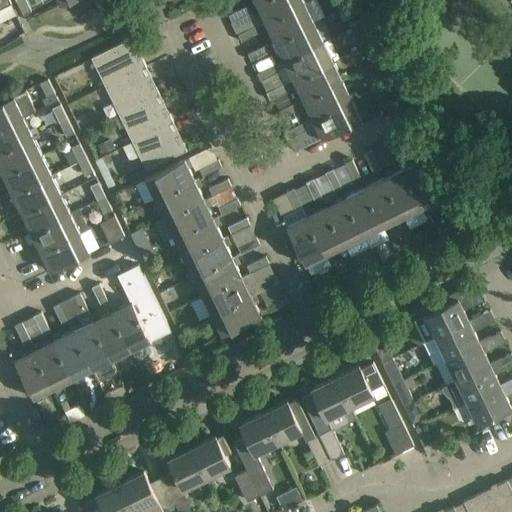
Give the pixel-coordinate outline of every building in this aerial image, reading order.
[(0,0),(0,8),(11,2),(10,0),(0,0)] [(32,10),(26,0),(16,0),(24,14),(32,10)] [(305,1),(304,0),(258,0),(255,2),(265,21),(305,1)] [(314,21),(305,1),(265,21),(274,40),(314,21)] [(251,12),(247,5),(229,14),(232,21),(251,12)] [(314,21),(274,40),(284,60),(324,40),(314,21)] [(260,32),(257,24),(238,34),(242,41),(260,32)] [(92,57),(105,85),(146,65),(142,58),(138,60),(128,40),(133,38),(132,37),(92,57)] [(324,40),(284,60),(294,79),(333,60),(334,59),(324,40)] [(270,51),(266,44),(248,53),(251,60),(270,51)] [(333,60),(294,79),(303,98),(343,79),(333,60)] [(279,70),(276,63),(257,72),(261,80),(279,70)] [(146,65),(105,85),(119,113),(159,93),(156,86),(152,88),(142,68),(146,66),(146,65)] [(76,88),(69,75),(58,81),(65,94),(76,88)] [(58,99),(48,78),(40,82),(47,96),(42,98),(45,105),(58,99)] [(303,98),(313,118),(352,98),(343,79),(303,98)] [(267,92),(270,99),(289,90),(285,83),(267,92)] [(0,101),(0,126),(24,115),(36,110),(26,89),(0,101)] [(159,93),(119,113),(133,141),(173,121),(169,113),(165,116),(155,96),(160,94),(159,93)] [(352,98),(313,118),(322,138),(362,118),(352,98)] [(298,109),(295,102),(276,111),(280,118),(298,109)] [(52,107),(59,122),(67,118),(60,103),(52,107)] [(0,126),(0,150),(33,134),(24,115),(36,110),(24,115),(0,126)] [(74,132),(67,118),(59,122),(66,136),(74,132)] [(173,121),(133,141),(146,169),(187,149),(183,141),(179,143),(169,124),(173,121)] [(308,129),(304,121),(286,131),(289,138),(308,129)] [(419,149),(410,131),(403,134),(412,153),(419,149)] [(0,150),(0,167),(3,173),(43,154),(33,134),(0,150)] [(98,144),(102,153),(115,146),(110,138),(98,144)] [(400,159),(391,140),(383,143),(393,162),(400,159)] [(78,161),(86,157),(79,142),(71,146),(71,148),(64,152),(70,164),(78,160),(78,161)] [(380,168),(371,149),(364,153),(373,172),(380,168)] [(12,193),(52,173),(43,154),(3,173),(12,193)] [(96,159),(109,186),(115,183),(102,156),(96,159)] [(86,157),(78,161),(85,175),(93,171),(86,157)] [(423,157),(403,167),(423,207),(443,197),(423,157)] [(154,198),(195,178),(185,158),(145,178),(154,198)] [(222,165),(218,158),(199,167),(203,175),(222,165)] [(361,178),(352,159),(345,162),(354,181),(361,178)] [(409,228),(428,219),(422,207),(423,207),(403,167),(384,176),(403,216),(403,217),(409,228)] [(341,187),(332,168),(325,172),(334,191),(341,187)] [(12,193),(22,212),(62,192),(52,173),(12,193)] [(403,216),(384,176),(364,186),(384,226),(403,217),(403,216)] [(204,198),(195,178),(154,198),(164,217),(204,198)] [(231,185),(228,178),(209,187),(212,194),(231,185)] [(322,197),(313,178),(306,181),(315,200),(322,197)] [(90,185),(97,199),(105,195),(98,181),(90,185)] [(384,226),(364,186),(345,195),(365,235),(384,226)] [(302,206),(293,188),(286,191),(296,210),(302,206)] [(62,193),(62,192),(22,212),(31,231),(71,212),(62,193)] [(105,195),(97,199),(104,214),(112,210),(105,195)] [(365,235),(345,195),(326,205),(345,245),(365,235)] [(240,204),(237,197),(218,206),(222,213),(240,204)] [(204,198),(164,217),(174,236),(214,217),(204,198)] [(326,254),(345,245),(326,205),(306,214),(326,254)] [(71,212),(31,231),(41,251),(81,231),(81,232),(87,228),(89,228),(80,208),(71,212)] [(124,235),(114,214),(99,222),(109,242),(124,235)] [(326,254),(306,214),(286,224),(306,264),(326,254)] [(183,256),(223,236),(214,217),(174,236),(183,256)] [(250,224),(247,217),(228,226),(231,233),(250,224)] [(81,231),(41,251),(50,271),(91,251),(81,232),(87,228),(81,232),(81,231)] [(131,233),(137,245),(146,240),(141,228),(131,233)] [(183,256),(193,275),(233,256),(223,236),(183,256)] [(259,243),(256,236),(237,245),(241,252),(259,243)] [(250,271),(250,272),(269,262),(266,255),(247,264),(250,271)] [(202,295),(242,275),(233,256),(193,275),(202,295)] [(127,292),(118,273),(111,277),(120,296),(127,292)] [(212,314),(251,295),(242,275),(202,295),(212,314)] [(275,275),(256,284),(259,291),(278,282),(275,275)] [(108,302),(99,283),(92,286),(101,305),(108,302)] [(423,306),(426,313),(414,320),(424,342),(436,336),(469,320),(469,319),(458,298),(455,291),(423,306)] [(89,311),(80,292),(73,296),(82,315),(89,311)] [(288,301),(284,294),(266,303),(269,310),(288,301)] [(221,334),(261,315),(251,295),(212,314),(221,334)] [(132,300),(112,310),(132,349),(152,340),(132,300)] [(70,320),(60,302),(53,305),(62,324),(70,320)] [(93,319),(112,359),(132,349),(112,310),(93,319)] [(50,330),(41,311),(34,315),(43,333),(50,330)] [(112,359),(93,319),(73,329),(93,369),(99,381),(118,372),(112,359)] [(436,336),(424,342),(435,363),(447,358),(479,341),(469,320),(436,336)] [(31,340),(21,321),(14,324),(24,343),(31,340)] [(391,345),(382,327),(369,333),(377,351),(391,345)] [(54,338),(73,378),(92,369),(98,381),(99,381),(93,369),(73,329),(54,338)] [(34,348),(54,388),(57,393),(62,390),(60,385),(73,378),(54,338),(34,348)] [(457,379),(490,363),(479,341),(447,358),(457,379)] [(34,397),(54,388),(34,348),(14,357),(34,397)] [(393,384),(403,379),(393,357),(383,362),(393,384)] [(350,406),(374,394),(371,390),(383,384),(372,362),(361,368),(359,365),(336,376),(350,406)] [(490,363),(457,379),(443,386),(445,389),(448,392),(451,395),(454,402),(455,407),(500,384),(490,363)] [(332,458),(344,452),(327,417),(350,406),(336,376),(312,388),(314,391),(302,397),(319,433),(332,458)] [(414,400),(403,379),(393,384),(404,405),(414,400)] [(124,385),(128,393),(136,389),(132,381),(124,385)] [(511,407),(500,384),(455,407),(459,417),(463,418),(474,413),(478,423),(495,415),(496,417),(509,411),(508,408),(511,407)] [(319,464),(332,458),(319,433),(315,435),(297,398),(288,402),(287,400),(264,411),(279,441),(301,430),(305,440),(307,439),(319,464)] [(414,445),(391,398),(379,404),(391,429),(385,432),(396,453),(414,445)] [(421,413),(415,401),(404,406),(412,422),(419,419),(421,413)] [(71,421),(85,414),(81,407),(67,414),(71,421)] [(279,441),(264,411),(241,423),(247,435),(234,441),(247,468),(260,494),(272,487),(260,463),(261,462),(256,452),(279,441)] [(67,414),(59,419),(62,425),(71,421),(67,414)] [(216,435),(192,447),(207,476),(230,465),(225,455),(231,452),(223,434),(216,437),(216,435)] [(442,449),(437,439),(423,445),(428,455),(442,449)] [(175,470),(162,476),(176,504),(188,498),(183,488),(207,476),(192,447),(169,458),(175,470)] [(235,475),(247,500),(260,494),(247,468),(235,475)] [(120,482),(135,511),(158,511),(163,510),(176,504),(162,476),(150,482),(144,470),(120,482)] [(511,511),(511,490),(507,480),(507,479),(463,501),(464,502),(454,506),(456,511),(511,511)] [(135,511),(120,482),(97,493),(103,506),(91,511),(133,511),(134,511),(135,511)] [(301,485),(282,493),(288,506),(307,497),(301,485)]
